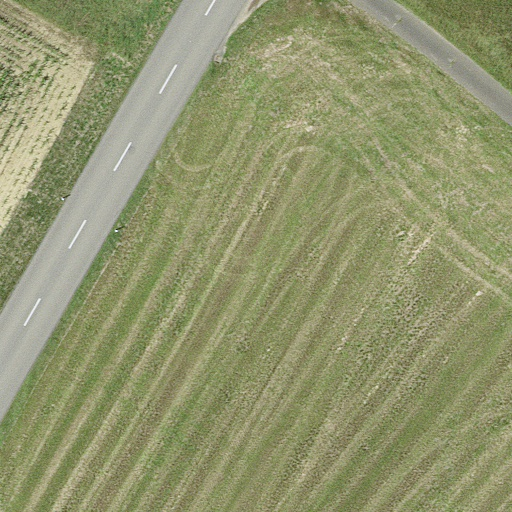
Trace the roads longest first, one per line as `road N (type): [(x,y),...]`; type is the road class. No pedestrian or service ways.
road 1 (tertiary): [(220,0),(0,375)]
road 2 (track): [(352,0),(511,120)]
